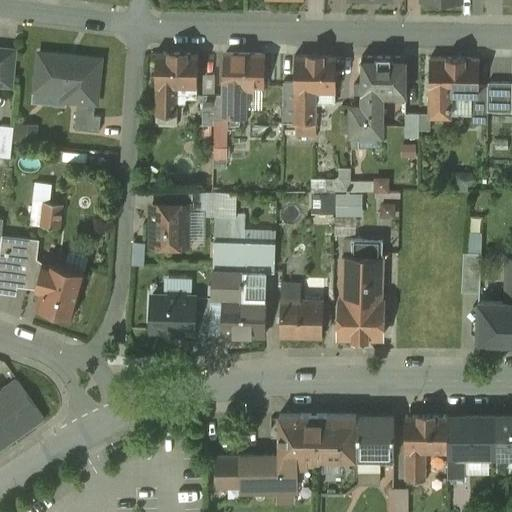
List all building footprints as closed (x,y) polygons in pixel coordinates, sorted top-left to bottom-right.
[(16,50),(0,48),(0,84),(12,86),(16,50)] [(199,53),(156,52),(156,87),(157,87),(178,87),(198,87),(199,53)] [(101,59),(39,53),(36,90),(65,93),(64,100),(78,101),(95,103),(97,103),(101,59)] [(263,54),(227,53),(227,84),(226,84),(226,95),(225,111),(226,112),(245,112),(246,86),(263,86),(263,54)] [(336,55),(296,54),(295,81),(295,123),(316,123),(316,91),(336,91),(336,73),(336,56),(336,55)] [(387,56),(362,55),(362,83),(361,96),(362,96),(362,106),(362,125),(382,126),(383,97),(386,97),(387,56)] [(344,56),(336,56),(336,73),(344,73),(344,56)] [(407,56),(387,56),(386,97),(406,97),(407,56)] [(479,57),(431,56),(430,92),(431,92),(430,114),(431,114),(431,107),(451,108),(451,93),(473,94),(473,93),(479,93),(479,85),(479,57)] [(295,81),(284,81),(283,122),(295,123),(295,81)] [(511,81),(488,81),(488,85),(489,85),(488,110),(511,110),(511,81)] [(479,85),(479,93),(473,93),(472,114),(472,123),(488,123),(488,110),(489,85),(488,85),(479,85)] [(178,87),(157,87),(156,124),(177,124),(178,87)] [(473,94),(451,93),(451,108),(451,114),(472,114),(473,94)] [(215,95),(203,94),(203,124),(215,124),(215,120),(215,95)] [(226,95),(215,95),(215,120),(226,120),(226,112),(225,111),(226,95)] [(95,103),(78,101),(75,129),(100,132),(101,116),(94,115),(95,103)] [(362,106),(353,106),(352,133),(361,134),(362,125),(362,106)] [(420,113),(406,113),(405,137),(419,137),(420,113)] [(18,119),(17,131),(40,133),(41,122),(18,119)] [(295,123),(283,122),(283,135),(316,136),(316,123),(295,123)] [(15,126),(0,124),(0,156),(11,157),(15,126)] [(342,164),(342,178),(368,178),(368,164),(342,164)] [(201,191),(165,191),(165,204),(188,203),(188,210),(201,210),(201,191)] [(376,191),(335,191),(335,215),(375,215),(376,191)] [(64,203),(34,200),(31,224),(61,227),(64,203)] [(165,204),(161,204),(161,207),(152,215),(152,246),(188,245),(188,210),(188,203),(165,204)] [(246,216),(216,214),(216,212),(215,212),(213,268),(213,269),(211,333),(223,333),(224,295),(262,296),(263,271),(275,271),(276,241),(246,240),(246,216)] [(17,236),(3,235),(1,252),(0,262),(0,291),(11,293),(12,284),(17,236)] [(40,239),(17,236),(12,284),(31,286),(37,265),(40,239)] [(384,239),(354,238),(353,254),(343,254),(341,298),(340,298),(339,336),(354,336),(354,337),(369,338),(369,337),(383,337),(384,299),(383,299),(385,255),(384,255),(384,239)] [(481,253),(464,252),(462,292),(480,292),(481,253)] [(85,271),(51,262),(50,263),(43,262),(34,293),(41,295),(39,306),(73,315),(85,271)] [(203,269),(187,268),(187,281),(190,281),(190,295),(203,295),(203,269)] [(213,269),(203,269),(203,295),(202,333),(211,333),(213,269)] [(302,282),(275,282),(274,298),(282,298),(282,297),(302,297),(302,282)] [(190,295),(168,294),(167,332),(202,333),(203,295),(190,295)] [(262,296),(224,295),(223,333),(265,335),(267,296),(262,296)] [(302,297),(282,297),(282,298),(281,335),(323,336),(325,298),(302,297)] [(511,302),(506,302),(480,302),(480,308),(474,308),(473,331),(479,331),(479,341),(511,342),(511,302)] [(0,389),(0,448),(43,418),(15,379),(0,389)] [(327,414),(302,414),(302,415),(280,415),(280,455),(280,461),(309,461),(320,460),(321,483),(345,483),(344,460),(358,460),(358,457),(358,416),(327,415),(327,414)] [(511,414),(497,415),(497,416),(497,454),(511,454),(511,414)] [(395,415),(361,415),(358,416),(358,457),(381,457),(381,462),(395,462),(395,415)] [(449,416),(407,415),(407,479),(428,479),(428,451),(448,451),(449,416)] [(497,415),(449,415),(449,416),(448,451),(449,486),(466,486),(466,455),(497,456),(497,454),(497,416),(497,415)] [(280,455),(218,457),(219,486),(242,485),(242,489),(288,488),(288,502),(309,502),(309,461),(280,461),(280,455)] [(411,511),(412,485),(398,484),(397,511),(411,511)]
